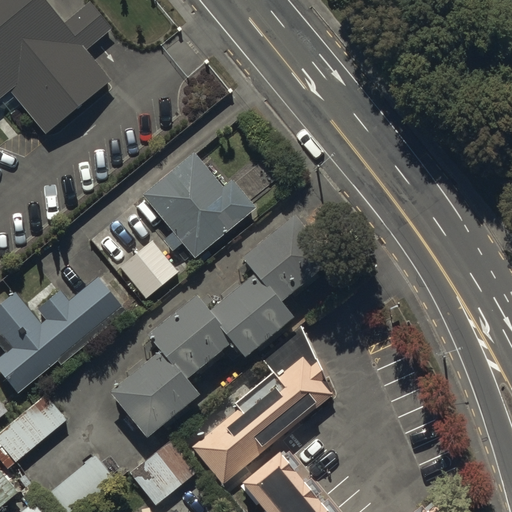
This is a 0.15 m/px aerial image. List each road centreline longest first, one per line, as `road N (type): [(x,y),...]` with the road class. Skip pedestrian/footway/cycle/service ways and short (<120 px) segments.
road 1 (secondary): [(511,471),(468,340),(420,255),(218,0)]
road 2 (secondary): [(261,0),(435,219)]
road 3 (secondary): [(435,219),(511,347)]
